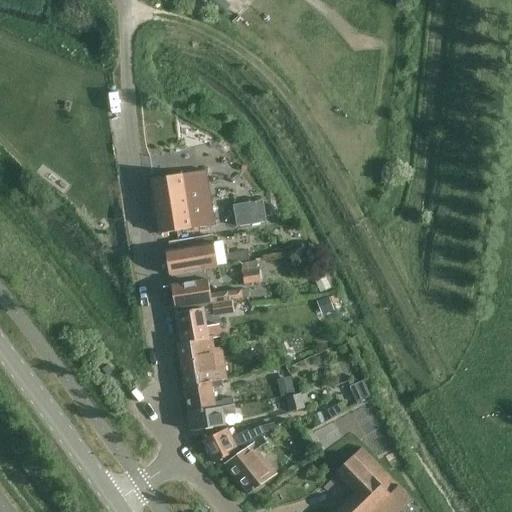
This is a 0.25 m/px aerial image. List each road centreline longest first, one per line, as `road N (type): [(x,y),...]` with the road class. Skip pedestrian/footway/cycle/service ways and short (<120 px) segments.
road 1 (residential): [(184,455),(162,407),(121,2)]
road 2 (unclassified): [(0,338),(110,492)]
